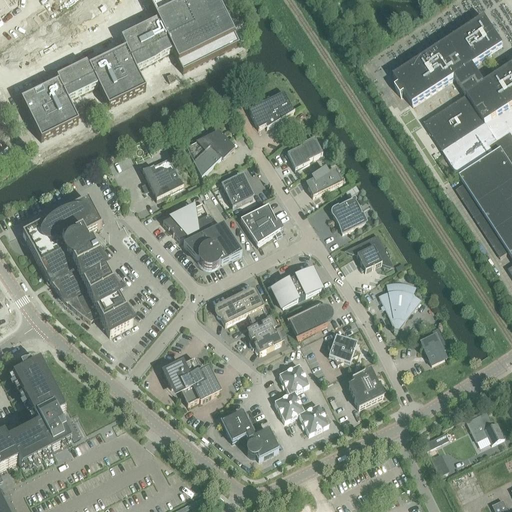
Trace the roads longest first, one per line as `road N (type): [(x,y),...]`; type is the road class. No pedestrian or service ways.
road 1 (residential): [(416,419),(365,319),(312,243)]
road 2 (tertiary): [(242,492),(270,492),(395,430)]
road 3 (tertiary): [(242,492),(121,394)]
road 4 (residential): [(200,297),(312,243)]
